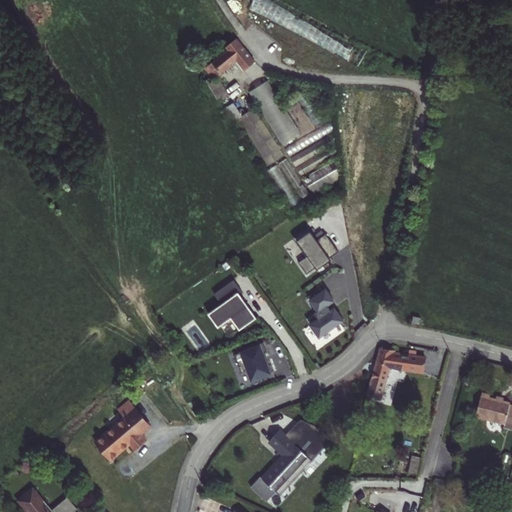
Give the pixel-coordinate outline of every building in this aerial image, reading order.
[(268,0),(254,0),(251,9),(289,26),(295,12),(268,0)] [(340,36),(338,39),(356,49),(351,58),(360,63),(367,50),(340,36)] [(244,71),(255,62),(236,38),(225,47),(228,50),(205,69),(214,79),(236,61),(244,71)] [(211,78),(206,80),(217,100),(222,97),(223,99),(229,96),(220,80),(214,83),(211,78)] [(249,92),(282,145),(301,133),(267,80),(249,92)] [(242,116),(233,103),(225,108),(234,122),(237,119),(242,116)] [(254,108),(242,116),(237,119),(268,166),(284,156),(254,108)] [(332,134),(290,158),(296,167),(337,143),(332,134)] [(334,146),(296,168),(301,177),(339,155),(334,146)] [(309,194),(286,159),(279,164),(301,199),(309,194)] [(307,274),(338,251),(325,233),(317,239),(308,227),(294,237),(307,256),(298,262),(307,274)] [(246,271),(243,273),(251,284),(254,282),(246,271)] [(221,304),(219,306),(228,320),(231,318),(239,330),(256,318),(245,302),(244,303),(237,294),(242,291),(234,280),(214,294),(221,304)] [(334,301),(325,289),(310,300),(318,311),(314,313),(318,319),(310,325),(319,337),(343,320),(334,307),(331,310),(328,305),(334,301)] [(217,327),(228,320),(219,306),(208,314),(217,327)] [(267,351),(264,342),(250,347),(251,349),(235,355),(242,373),(249,371),(252,380),(272,372),(265,352),(267,351)] [(367,396),(380,400),(389,368),(401,371),(402,370),(423,373),(425,357),(415,356),(408,355),(393,353),(394,351),(381,349),(367,396)] [(510,403),(489,398),(490,395),(481,393),(476,416),(504,423),(503,428),(511,430),(511,428),(511,404),(510,404),(510,403)] [(119,409),(122,413),(132,404),(129,401),(119,409)] [(125,417),(96,442),(111,460),(124,449),(122,447),(127,443),(128,445),(130,443),(135,449),(146,440),(142,435),(138,431),(148,423),(132,404),(122,413),(125,417)] [(151,427),(148,423),(138,431),(142,435),(151,427)] [(280,431),(294,443),(296,440),(283,428),(280,431)] [(280,431),(279,430),(269,441),(283,455),(274,464),(275,465),(262,478),(276,491),(308,456),(294,443),(280,431)] [(408,473),(416,475),(420,457),(412,455),(408,473)] [(495,461),(492,471),(500,473),(503,463),(495,461)] [(72,511),(74,511),(77,509),(67,498),(52,510),(44,501),(42,502),(32,490),(20,501),(29,511),(72,511)]
